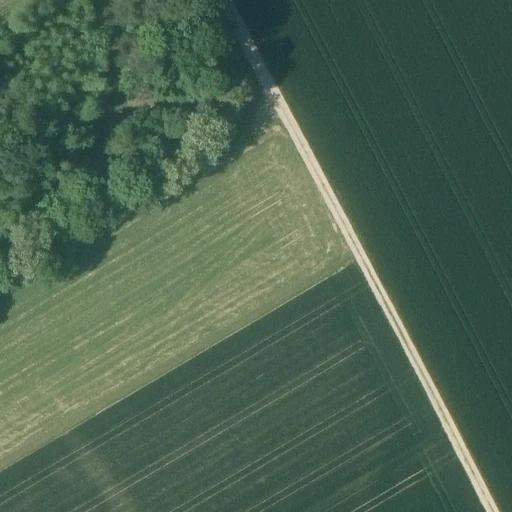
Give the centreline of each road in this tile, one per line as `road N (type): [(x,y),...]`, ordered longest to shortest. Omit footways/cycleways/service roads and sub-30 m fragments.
road 1 (track): [(225,0),(491,511)]
road 2 (track): [(0,295),(289,123)]
